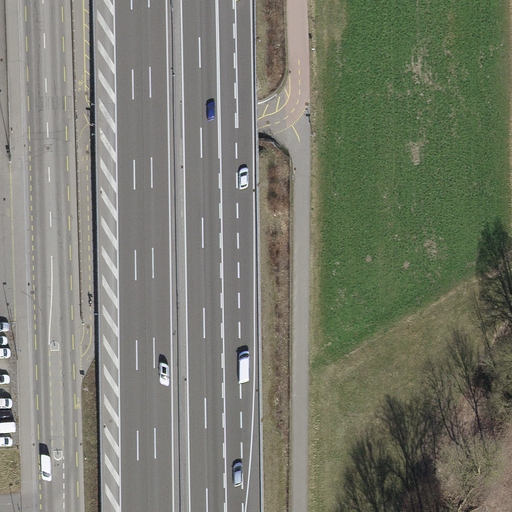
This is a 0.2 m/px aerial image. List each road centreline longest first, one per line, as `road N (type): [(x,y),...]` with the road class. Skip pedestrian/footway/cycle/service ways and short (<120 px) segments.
road 1 (primary): [(60,511),(44,0)]
road 2 (motorway): [(217,511),(209,0)]
road 3 (motorway): [(140,0),(147,511)]
road 4 (track): [(287,116),(302,150),(301,511)]
